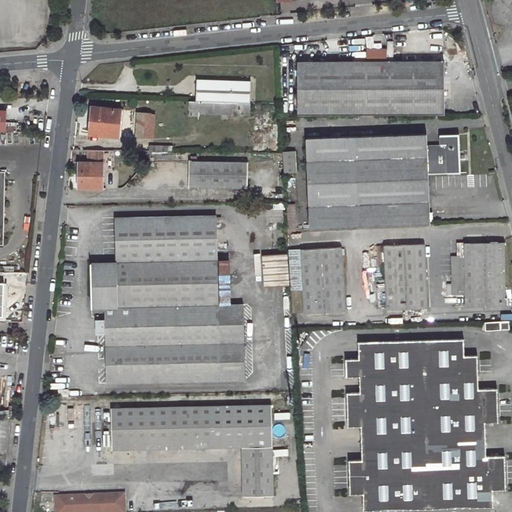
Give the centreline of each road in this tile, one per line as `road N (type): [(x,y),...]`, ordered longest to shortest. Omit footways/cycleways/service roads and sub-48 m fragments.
road 1 (unclassified): [(70,57),(19,511)]
road 2 (unclassified): [(469,5),(70,57)]
road 3 (unknown): [(511,225),(305,236)]
road 4 (unclassified): [(511,175),(469,5)]
